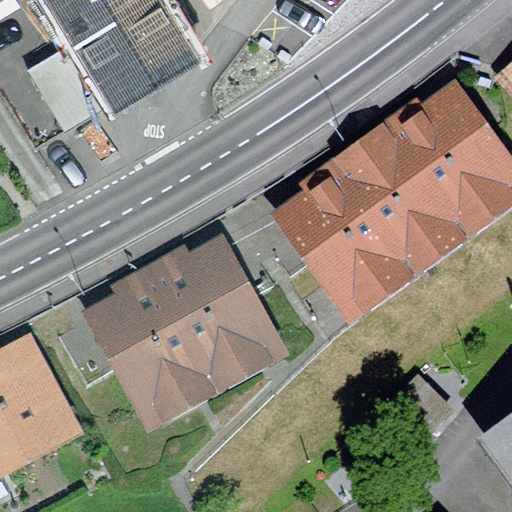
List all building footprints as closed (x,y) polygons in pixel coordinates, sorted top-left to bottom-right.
[(0,53),(0,94),(34,151),(186,61),(149,0),(54,0),(64,15),(0,53)] [(511,184),(450,99),(396,139),(457,224),(511,184)] [(343,177),(405,262),(457,224),(396,139),(343,177)] [(288,217),(350,302),(405,262),(343,177),(288,217)] [(267,345),(217,253),(158,286),(209,378),(267,345)] [(99,318),(150,410),(209,378),(158,286),(99,318)] [(0,371),(0,455),(64,422),(29,356),(0,371)] [(511,433),(499,443),(511,460),(511,433)]
